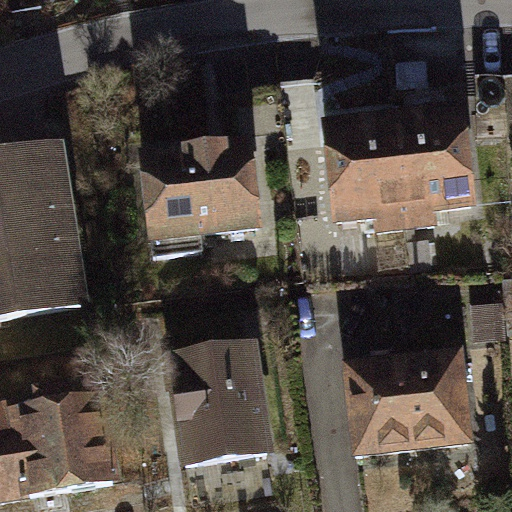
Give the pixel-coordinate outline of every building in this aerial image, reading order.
[(484,118),(348,132),(356,238),(497,225),(484,118)] [(277,150),(169,160),(177,249),(285,239),(277,150)] [(90,162),(0,174),(0,333),(110,319),(90,162)] [(277,352),(178,368),(196,480),(295,465),(277,352)] [(485,360),(360,371),(369,469),(494,458),(485,360)] [(120,392),(0,410),(0,476),(5,511),(32,511),(136,496),(120,392)]
